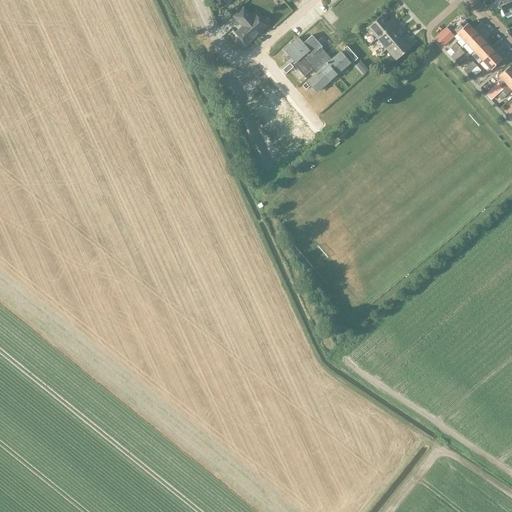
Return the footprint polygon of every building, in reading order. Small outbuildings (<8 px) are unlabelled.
[(324,0),(318,4),(321,9),(328,4),(324,0)] [(511,0),(501,0),(503,4),(499,6),(505,18),(511,14),(511,0)] [(306,26),(320,13),(315,7),(301,20),(306,26)] [(244,8),(234,17),(241,25),(241,24),(244,27),(236,34),(246,45),(266,27),(256,16),(253,19),(244,8)] [(368,28),(377,39),(397,22),(393,17),(387,23),(381,16),(368,28)] [(377,39),(386,49),(400,38),(395,32),(401,26),(397,22),(377,39)] [(454,30),(461,38),(457,42),(461,47),(465,43),(465,42),(476,32),(468,24),(463,28),(460,25),(454,30)] [(453,35),(447,28),(435,39),(442,46),(453,35)] [(465,43),(474,52),(485,42),(476,32),(465,42),(465,43)] [(298,37),(283,50),(295,62),(293,64),(304,76),(312,69),(316,73),(307,81),(316,92),(349,63),(340,51),(331,59),(320,48),(322,46),(311,35),(303,43),(298,37)] [(406,44),(400,38),(386,49),(396,61),(416,44),(412,39),(406,44)] [(474,52),(482,61),(493,51),(485,42),(474,52)] [(456,44),(450,48),(454,53),(459,48),(456,44)] [(454,53),(450,48),(446,52),(451,57),(454,53)] [(454,53),(459,58),(464,53),(459,48),(454,53)] [(501,60),(493,51),(482,61),(491,70),(501,60)] [(429,58),(422,60),(423,67),(431,65),(429,58)] [(468,75),(472,71),(477,66),(473,62),(464,70),(468,75)] [(477,66),(472,71),(476,76),(481,71),(477,66)] [(498,83),(485,94),(491,100),(496,95),(511,81),(511,69),(509,67),(499,76),(503,81),(499,84),(498,83)] [(251,74),(237,86),(249,100),(254,96),(268,85),(260,76),(256,80),(251,74)] [(511,90),(511,81),(496,95),(501,100),(511,90)] [(268,85),(254,96),(261,105),(255,110),(260,115),(275,103),(271,98),(275,94),(268,85)] [(277,108),(260,122),(264,128),(267,125),(274,134),(293,118),(286,109),(281,113),(277,108)] [(293,118),(274,134),(282,142),(275,148),(279,154),(300,136),(296,131),(301,127),(293,118)]
